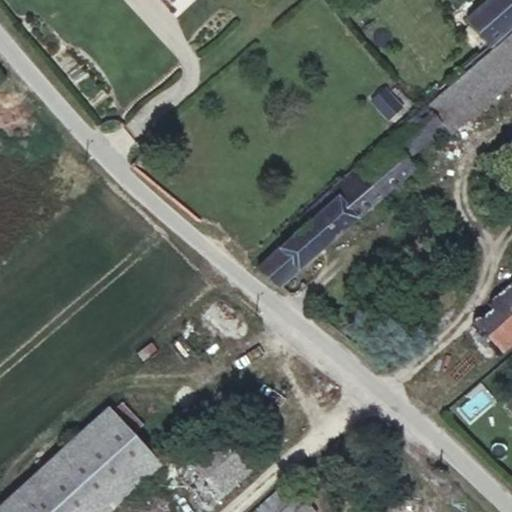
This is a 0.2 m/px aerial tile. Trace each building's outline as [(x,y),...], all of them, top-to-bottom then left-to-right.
[(492,45),(511,27),(511,0),(489,0),(468,19),(492,45)] [(511,35),(427,108),(443,127),(450,135),(511,81),(511,35)] [(388,88),(373,97),(386,119),(401,110),(388,88)] [(304,227),(258,269),(279,286),(414,168),(406,159),(443,127),(427,108),(299,220),(304,227)] [(492,310),(404,384),(435,410),(511,343),(511,284),(488,305),(492,310)] [(201,353),(218,336),(197,315),(180,332),(201,353)] [(0,511),(108,511),(161,465),(108,407),(0,505),(0,511)] [(223,511),(259,480),(227,445),(208,424),(111,511),(223,511)] [(227,445),(259,480),(275,466),(242,431),(227,445)] [(316,511),(289,481),(254,511),(316,511)]
